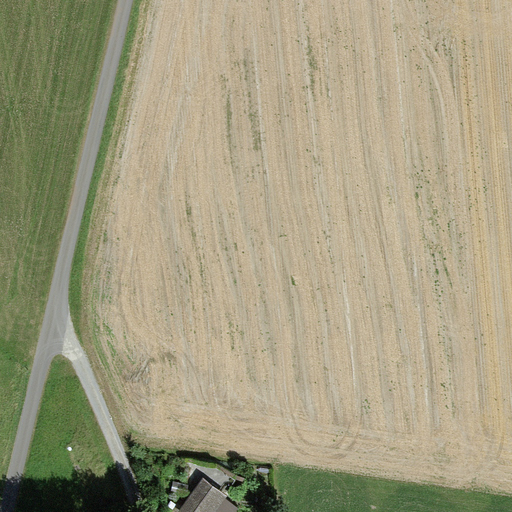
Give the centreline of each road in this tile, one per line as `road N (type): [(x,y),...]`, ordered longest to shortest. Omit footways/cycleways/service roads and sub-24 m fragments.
road 1 (unclassified): [(125,0),(5,511)]
road 2 (track): [(50,322),(77,358),(140,511)]
